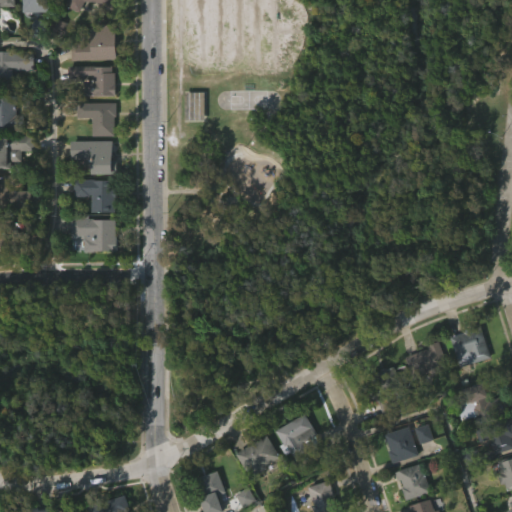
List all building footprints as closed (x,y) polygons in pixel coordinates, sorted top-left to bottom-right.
[(56,0),(56,11),(22,12),(22,0),(56,0)] [(115,0),(116,11),(109,10),(98,1),(87,2),(82,12),(67,7),(69,0),(115,0)] [(82,39),(106,49),(114,30),(75,14),(62,46),(77,52),(82,39)] [(0,19),(0,46),(12,46),(11,19),(0,19)] [(20,52),(42,51),(41,19),(19,20),(20,52)] [(119,59),(75,60),(75,44),(96,43),(96,24),(118,24),(119,59)] [(12,79),(0,78),(0,51),(33,51),(33,70),(13,70),(12,79)] [(115,66),(115,72),(118,72),(118,95),(87,95),(86,81),(72,81),(71,67),(115,66)] [(0,93),(42,94),(42,109),(26,109),(26,104),(20,104),(19,113),(27,113),(27,129),(0,129),(0,93)] [(117,116),(117,136),(96,136),(96,117),(79,117),(80,102),(119,102),(119,116),(117,116)] [(202,159),(201,132),(181,132),(182,160),(202,159)] [(24,150),(24,161),(14,161),(13,169),(0,169),(0,134),(36,134),(36,151),(24,150)] [(116,157),(116,164),(120,164),(120,173),(97,172),(97,164),(88,164),(88,158),(74,158),(74,139),(116,140),(116,157)] [(33,183),(33,189),(36,189),(36,208),(0,208),(0,174),(32,174),(33,183)] [(118,180),(118,212),(95,212),(95,195),(77,195),(77,179),(118,180)] [(90,214),(90,218),(118,219),(119,247),(117,247),(117,251),(87,251),(87,237),(94,238),(94,232),(90,232),(90,235),(74,235),(75,218),(85,218),(85,214),(90,214)] [(0,217),(14,217),(14,230),(22,229),(22,240),(39,240),(39,253),(0,254),(0,217)] [(69,276),(81,275),(81,292),(113,292),(113,258),(68,259),(69,276)] [(484,331),(493,362),(461,372),(452,342),(464,338),(463,335),(475,332),(476,334),(484,331)] [(444,372),(413,384),(405,364),(426,355),(425,352),(437,356),(444,372)] [(390,360),(393,368),(400,365),(409,394),(401,396),(403,402),(387,408),(379,387),(375,389),(371,377),(378,375),(376,369),(382,367),(381,363),(390,360)] [(455,406),(486,399),(478,366),(447,374),(455,406)] [(439,409),(435,387),(400,394),(404,416),(439,409)] [(490,430),(493,437),(507,431),(511,443),(511,449),(483,462),(478,450),(465,456),(460,445),(471,441),(466,429),(486,421),(490,430)] [(422,454),(396,463),(391,451),(395,449),(390,434),(413,426),(422,454)] [(318,485),(293,501),(287,492),(282,494),(276,485),(281,482),(274,471),(303,452),(316,473),(312,475),(318,485)] [(511,488),(505,491),(500,476),(490,479),(486,466),(511,457),(511,488)] [(425,464),(435,493),(409,501),(400,472),(425,464)] [(381,474),(390,502),(415,494),(406,466),(381,474)] [(228,511),(225,511),(209,511),(198,480),(222,471),(229,493),(223,495),(228,511)] [(264,474),(277,495),(262,504),(264,507),(255,511),(250,511),(247,506),(243,508),(233,492),(264,474)] [(341,511),(319,511),(314,493),(334,487),(341,511)] [(511,511),(511,494),(494,499),(497,511),(511,511)] [(121,495),(125,511),(92,511),(90,504),(121,495)] [(439,509),(442,510),(442,511),(413,511),(411,505),(442,497),(445,508),(439,509)]
